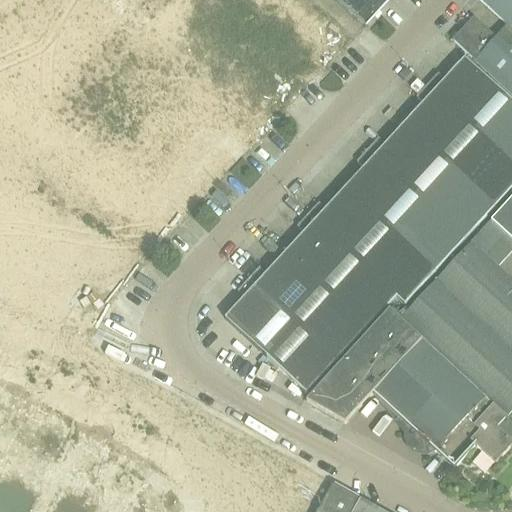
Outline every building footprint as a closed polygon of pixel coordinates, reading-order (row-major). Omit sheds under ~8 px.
[(336,0),(365,27),(390,0),(336,0)] [(511,0),(478,0),(511,30),(511,0)] [(511,95),(511,43),(507,49),(496,39),(474,19),(453,42),(475,62),(482,54),(493,64),(486,71),(511,95)] [(307,396),(397,298),(405,306),(511,188),(511,103),(464,60),(445,81),(438,75),(416,98),(423,104),(385,146),(378,139),(357,163),(363,169),(337,198),(326,210),(319,204),(297,228),(304,234),(266,275),(259,269),(237,293),(244,299),(225,320),(307,396)] [(511,199),(491,221),(511,241),(511,199)] [(511,241),(491,221),(399,321),(422,342),(491,405),(494,407),(508,420),(511,415),(511,280),(499,269),(511,253),(511,241)] [(345,425),(372,395),(422,342),(399,321),(390,312),(307,404),(345,425)] [(439,450),(457,467),(471,451),(465,445),(473,437),(467,431),(491,405),(422,342),(372,395),(410,430),(410,432),(409,435),(409,437),(409,440),(410,439),(434,452),(436,454),(439,450)] [(368,412),(383,433),(394,426),(379,405),(368,412)] [(511,443),(497,430),(506,420),(493,408),(494,407),(491,405),(467,431),(473,437),(465,445),(471,451),(475,447),(495,465),(511,447),(511,443)] [(45,484),(38,502),(66,511),(98,511),(101,505),(79,497),(84,484),(99,489),(103,478),(45,456),(36,480),(45,484)] [(318,511),(354,511),(360,501),(333,486),(318,511)] [(380,511),(360,501),(354,511),(380,511)]
